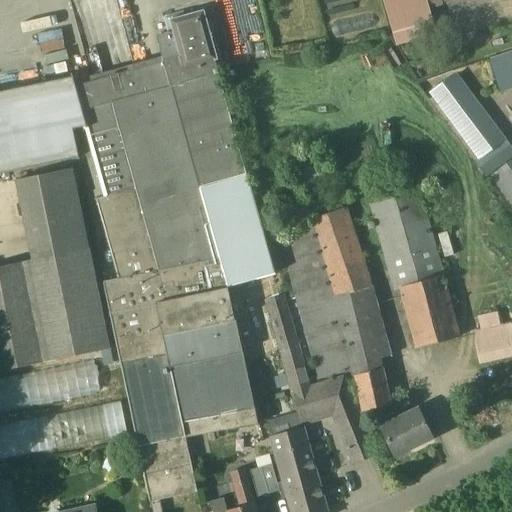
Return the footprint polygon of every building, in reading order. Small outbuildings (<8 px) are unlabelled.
[(429,8),(426,0),(382,0),(396,46),(437,34),(429,8)] [(448,0),(450,6),(469,1),(472,9),(502,0),(448,0)] [(218,60),(210,30),(204,10),(185,16),(184,12),(164,17),(169,32),(173,31),(180,55),(76,86),(82,105),(85,117),(74,120),(77,129),(117,279),(103,283),(151,511),(162,511),(159,498),(197,490),(185,438),(208,433),(224,431),(239,428),(259,425),(228,288),(273,275),(214,61),(218,60)] [(511,50),(488,58),(498,89),(511,84),(511,50)] [(428,93),(479,160),(507,140),(456,72),(428,93)] [(85,117),(82,105),(76,86),(75,86),(72,77),(0,92),(0,173),(78,157),(73,130),(77,129),(74,120),(85,117)] [(305,194),(321,188),(330,184),(314,149),(287,161),(298,186),(273,197),(284,227),(313,216),(305,194)] [(511,157),(488,175),(511,205),(511,157)] [(0,372),(113,348),(76,176),(74,167),(15,180),(32,260),(0,266),(0,372)] [(399,288),(416,350),(461,337),(420,191),(415,192),(411,178),(371,189),(375,203),(370,205),(394,290),(399,288)] [(374,287),(372,283),(347,207),(313,218),(316,227),(280,240),(317,380),(353,371),(361,413),(382,409),(392,406),(391,402),(382,359),(392,357),(374,287)] [(311,388),(310,385),(285,296),(264,302),(290,394),(293,393),(311,388)] [(310,385),(311,388),(293,393),(298,412),(265,421),(281,472),(313,463),(302,424),(333,415),(353,464),(375,455),(343,376),(310,385)] [(391,402),(392,406),(382,409),(388,422),(407,413),(400,399),(391,402)] [(432,438),(424,420),(418,408),(407,413),(388,422),(380,426),(394,456),(432,438)] [(0,460),(50,448),(42,416),(0,425),(0,460)] [(281,472),(291,508),(292,511),(326,511),(313,463),(281,472)] [(258,498),(280,491),(272,464),(250,471),(258,498)] [(256,511),(254,505),(258,504),(256,497),(253,498),(248,480),(247,480),(244,472),(230,476),(239,508),(228,511),(224,497),(210,501),(212,511),(256,511)]
